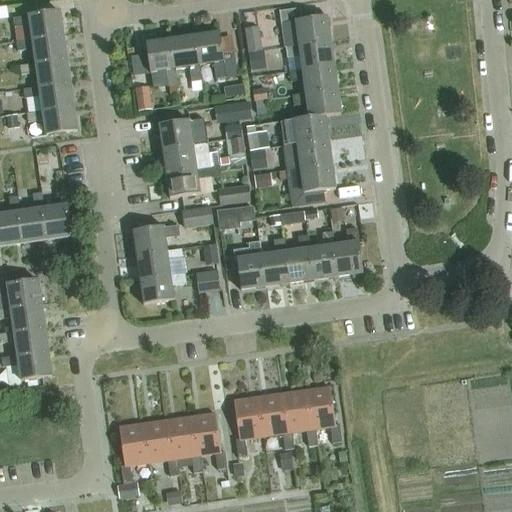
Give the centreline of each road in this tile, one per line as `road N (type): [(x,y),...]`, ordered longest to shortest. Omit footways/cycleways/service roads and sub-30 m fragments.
road 1 (residential): [(393,272),(479,261),(505,224),(489,0)]
road 2 (residential): [(100,340),(110,300),(90,21),(113,15)]
road 3 (residential): [(100,340),(378,299),(393,272)]
road 4 (residential): [(359,0),(393,272)]
road 5 (residential): [(0,498),(85,485),(95,449),(76,359),(100,340)]
